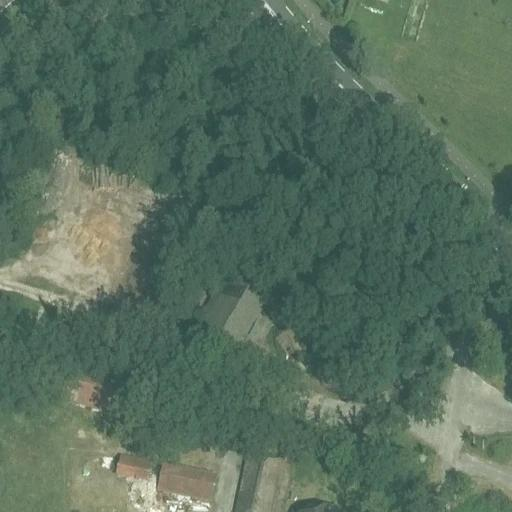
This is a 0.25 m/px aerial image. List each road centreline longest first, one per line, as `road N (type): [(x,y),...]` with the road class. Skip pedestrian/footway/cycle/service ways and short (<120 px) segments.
road 1 (secondary): [(511,247),(262,0)]
road 2 (unknown): [(511,425),(463,401),(458,389),(463,347),(511,310)]
